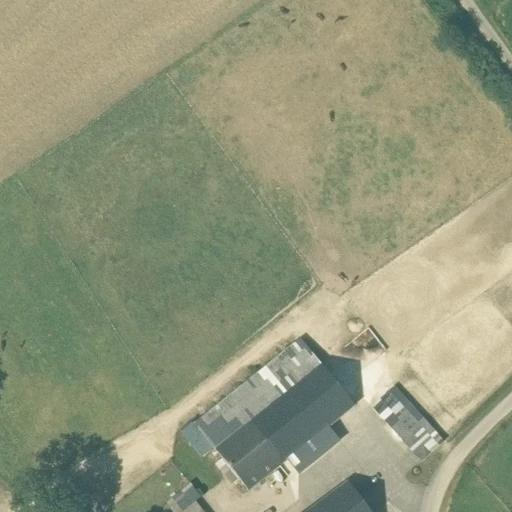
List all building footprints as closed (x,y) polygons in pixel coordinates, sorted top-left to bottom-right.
[(212,448),(215,451),(322,366),(297,335),(193,423),(212,448)] [(322,366),(215,451),(248,492),(286,461),(327,428),(354,406),(322,366)] [(444,442),(394,388),(372,409),(421,463),(444,442)] [(212,448),(193,423),(180,434),(200,458),(212,448)] [(339,442),(327,428),(286,461),(298,474),(339,442)] [(188,482),(160,503),(167,511),(178,511),(193,501),(199,496),(188,482)] [(370,511),(348,482),(307,511),(370,511)] [(201,511),(193,501),(178,511),(201,511)]
